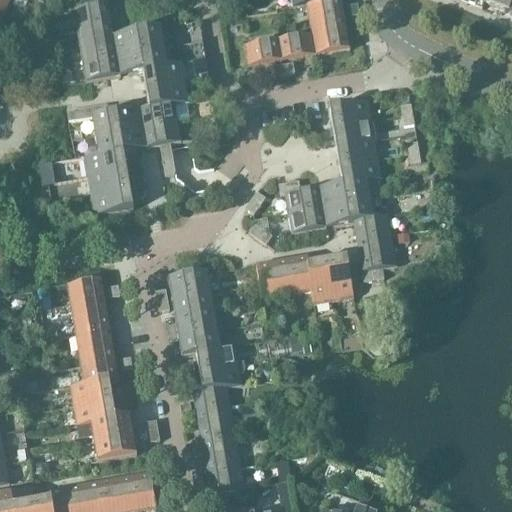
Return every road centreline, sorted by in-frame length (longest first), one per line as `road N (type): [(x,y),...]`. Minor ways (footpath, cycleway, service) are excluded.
road 1 (residential): [(179,511),(144,282)]
road 2 (residential): [(406,45),(376,79),(251,102)]
road 3 (residential): [(251,102),(221,83),(202,13),(189,0)]
